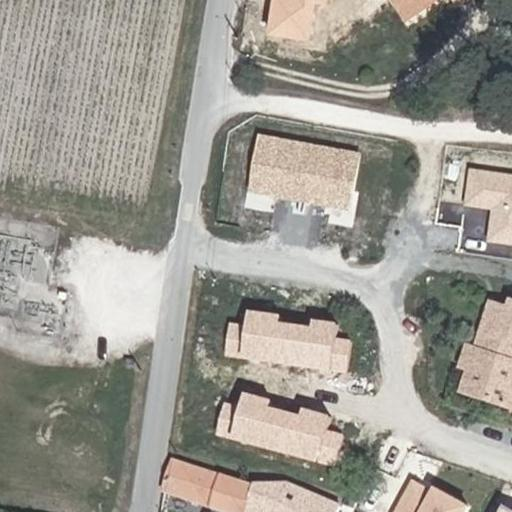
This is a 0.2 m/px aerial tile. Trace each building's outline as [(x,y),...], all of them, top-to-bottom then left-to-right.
[(383,0),(399,28),(408,22),(395,0),(383,0)] [(445,0),(395,0),(408,22),(445,0)] [(493,241),(511,243),(511,172),(473,168),(469,205),(496,208),(493,241)] [(511,307),(506,306),(503,315),(487,310),(478,336),(483,338),(479,352),(477,357),(461,353),(455,372),(466,375),(464,382),(458,399),(498,413),(511,372),(511,369),(511,368),(511,307)] [(511,369),(511,372),(498,413),(508,417),(511,405),(511,369)] [(221,511),(244,511),(252,481),(178,456),(165,488),(221,511)] [(284,482),(252,481),(244,511),(339,511),(343,507),(284,482)]
